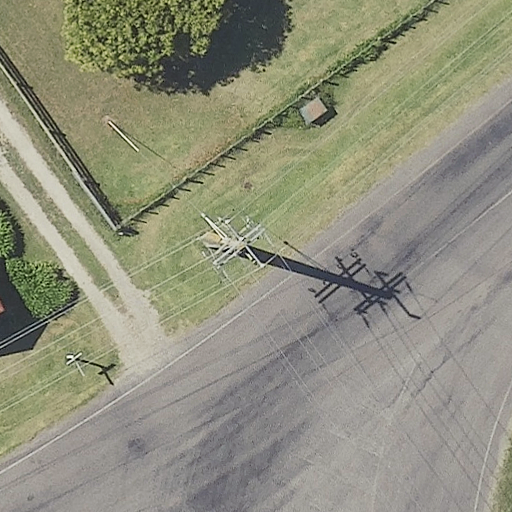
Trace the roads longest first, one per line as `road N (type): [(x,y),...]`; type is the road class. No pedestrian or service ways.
road 1 (unclassified): [(210,392),(511,145)]
road 2 (unclassified): [(0,502),(210,392)]
road 3 (unclassified): [(210,392),(253,511)]
